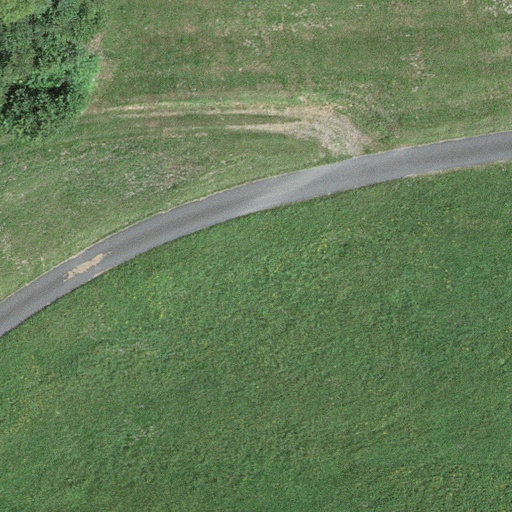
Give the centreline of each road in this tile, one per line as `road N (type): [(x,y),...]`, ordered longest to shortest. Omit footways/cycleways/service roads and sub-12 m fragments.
road 1 (track): [(0,312),(68,263),(196,204),(386,160),(511,141)]
road 2 (track): [(386,160),(339,124),(265,110),(101,110),(0,135)]
